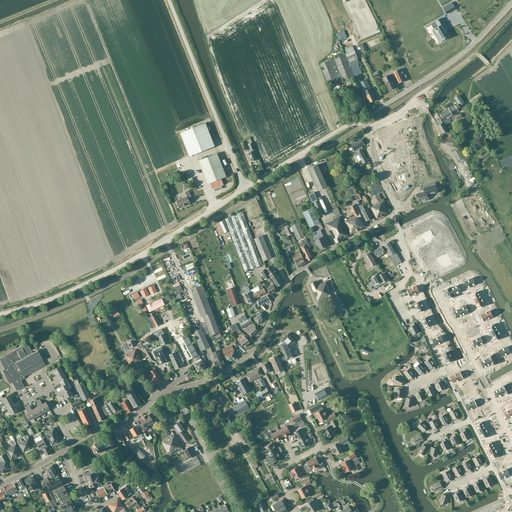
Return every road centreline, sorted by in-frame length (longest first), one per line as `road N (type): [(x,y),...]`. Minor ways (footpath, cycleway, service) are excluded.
road 1 (residential): [(176,388),(245,357),(296,271),(391,215)]
road 2 (unclassified): [(0,314),(113,270),(244,189)]
road 3 (unclassified): [(244,189),(168,0)]
road 4 (unclassified): [(364,121),(460,55),(511,2)]
road 5 (residential): [(445,370),(401,285),(408,269),(391,215)]
road 6 (unclassified): [(367,128),(420,108),(470,192)]
road 7 (unclassified): [(244,189),(364,121)]
road 8 (residential): [(238,511),(176,388)]
